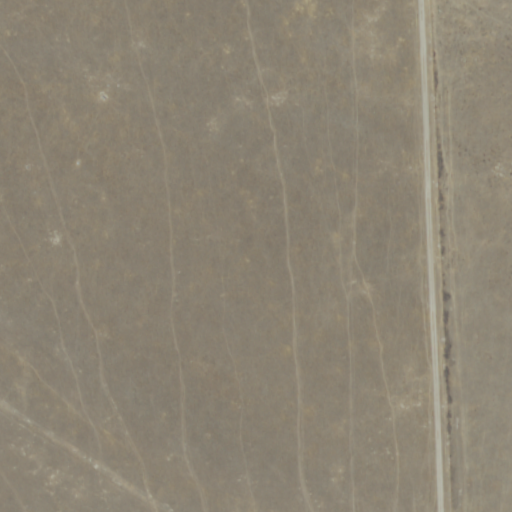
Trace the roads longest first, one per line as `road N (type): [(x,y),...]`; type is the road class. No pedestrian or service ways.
road 1 (track): [(443,511),(422,0)]
road 2 (track): [(0,408),(162,511)]
